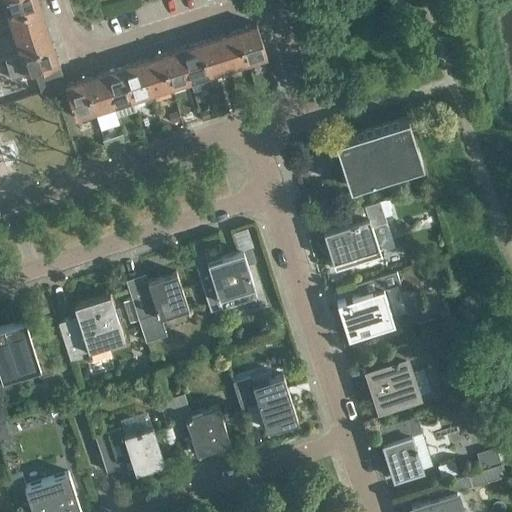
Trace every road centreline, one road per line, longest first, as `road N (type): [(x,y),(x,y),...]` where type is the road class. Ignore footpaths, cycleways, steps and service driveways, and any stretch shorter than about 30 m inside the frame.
road 1 (unclassified): [(0,281),(271,193)]
road 2 (unclassified): [(350,442),(271,193)]
road 3 (unclassified): [(6,202),(252,129)]
road 4 (unclassified): [(263,0),(82,55),(63,0)]
road 5 (unclassified): [(135,511),(350,442)]
road 6 (residential): [(252,129),(310,111),(275,0)]
